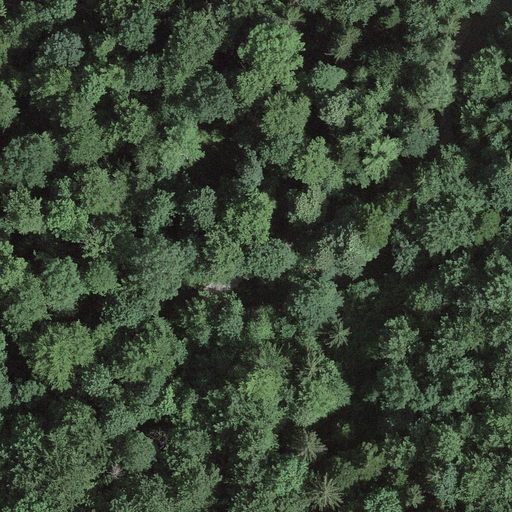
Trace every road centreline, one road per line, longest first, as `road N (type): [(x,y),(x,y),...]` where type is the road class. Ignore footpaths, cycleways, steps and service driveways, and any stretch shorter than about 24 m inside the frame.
road 1 (unclassified): [(0,450),(296,237),(417,168),(455,102),(477,34),(511,3)]
road 2 (track): [(511,228),(445,277),(369,297),(222,314),(155,334)]
